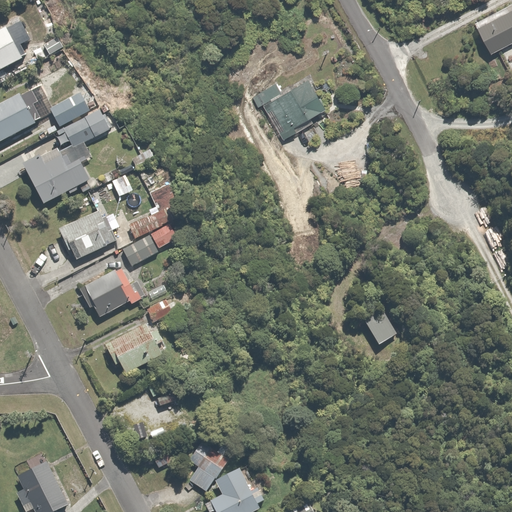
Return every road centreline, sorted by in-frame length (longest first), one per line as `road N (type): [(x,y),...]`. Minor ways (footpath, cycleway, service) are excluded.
road 1 (residential): [(140,511),(65,370)]
road 2 (residential): [(65,370),(0,246)]
